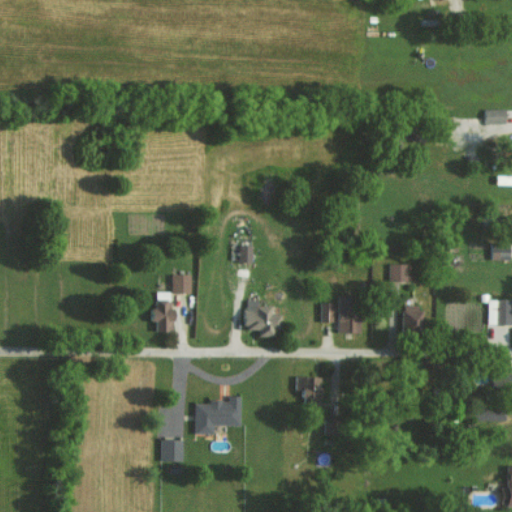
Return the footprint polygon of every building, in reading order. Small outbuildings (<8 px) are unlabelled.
[(504,108),(484,108),(483,122),(504,122),(504,108)] [(511,174),(495,174),(495,183),(511,183),(511,174)] [(508,258),(507,240),(489,241),(490,258),(508,258)] [(251,243),(237,243),(237,261),(250,261),(251,243)] [(406,262),(388,262),(388,280),(407,279),(406,262)] [(169,273),(170,291),(189,291),(188,273),(169,273)] [(170,290),(154,291),(154,307),(150,307),(150,320),(154,320),(155,329),(171,329),(170,290)] [(336,331),(356,330),(355,294),(335,294),(336,331)] [(279,328),(280,312),(269,312),(270,304),(257,304),(257,298),(244,298),(243,328),(257,328),(257,334),(272,335),(273,328),(279,328)] [(511,323),(511,298),(486,298),(486,323),(511,323)] [(319,319),(330,319),(330,301),(319,301),(319,319)] [(400,328),(420,329),(420,304),(401,303),(400,328)] [(319,374),(294,375),(294,388),(301,388),(302,404),(319,404),(319,374)] [(193,432),(212,432),(212,423),(238,424),(239,394),(227,394),(227,398),(207,398),(207,402),(193,401),(193,432)] [(333,418),(324,419),(324,431),(333,431),(333,418)] [(158,458),(180,459),(180,439),(159,438),(158,458)]
